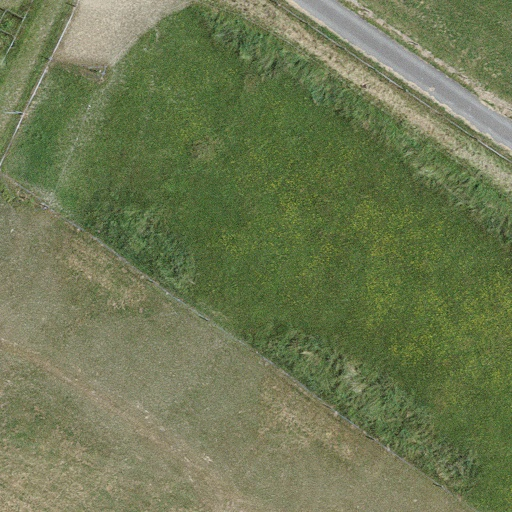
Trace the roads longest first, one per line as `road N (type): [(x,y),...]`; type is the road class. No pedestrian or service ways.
road 1 (track): [(317,0),(511,135)]
road 2 (track): [(0,131),(64,0)]
